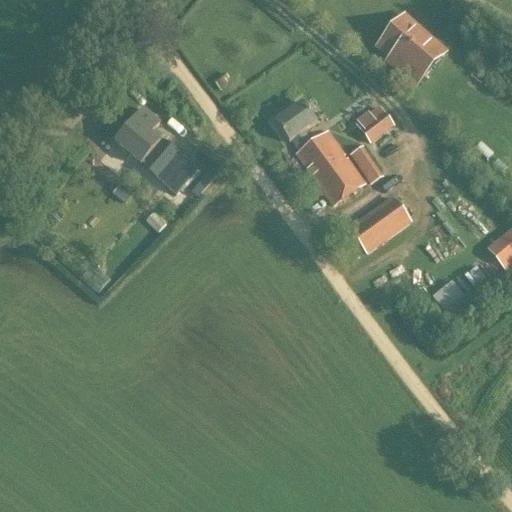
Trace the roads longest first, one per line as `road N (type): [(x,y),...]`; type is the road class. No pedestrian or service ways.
road 1 (unclassified): [(511,504),(146,26)]
road 2 (unclassified): [(0,202),(146,26)]
